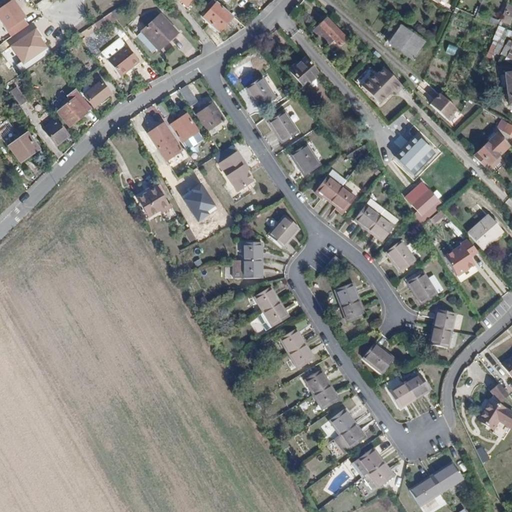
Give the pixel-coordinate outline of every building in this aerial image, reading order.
[(511,5),(507,3),(502,14),(511,16),(511,5)] [(224,11),(217,5),(204,20),(218,31),(228,20),(221,14),(224,11)] [(103,16),(102,17),(105,21),(108,19),(111,22),(115,19),(109,11),(103,16)] [(145,35),(141,39),(150,50),(155,46),(156,48),(175,33),(160,15),(141,30),(145,35)] [(105,21),(102,17),(93,23),(97,27),(105,21)] [(339,46),(347,38),(326,17),(318,26),(339,46)] [(501,43),(506,28),(498,25),(489,54),(499,57),(503,44),(501,43)] [(424,42),(404,28),(392,45),(413,59),(424,42)] [(145,35),(141,30),(136,34),(141,39),(145,35)] [(107,60),(119,75),(137,61),(125,46),(124,46),(118,39),(101,52),(107,60)] [(449,44),(447,53),(456,55),(458,46),(449,44)] [(365,60),(366,59),(353,46),(349,50),(356,56),(358,54),(365,60)] [(317,72),(305,57),(289,71),(302,85),(306,82),(308,84),(315,77),(314,75),(317,72)] [(398,95),(404,89),(393,77),(385,69),(366,89),(382,105),(394,92),(398,95)] [(276,100),(261,79),(246,90),(260,111),(276,100)] [(83,95),(93,107),(110,94),(101,81),(94,86),(91,81),(87,84),(91,89),(83,95)] [(179,91),(190,108),(198,103),(187,87),(179,91)] [(440,93),(430,103),(448,120),(458,109),(443,96),(440,93)] [(83,111),(88,107),(79,94),(74,98),(72,96),(65,102),(63,99),(58,103),(60,105),(55,109),(68,127),(85,114),(83,111)] [(159,106),(166,118),(170,115),(163,104),(159,106)] [(198,113),(209,131),(223,121),(212,105),(198,113)] [(284,112),(269,123),(283,144),(298,134),(284,112)] [(172,124),(175,128),(183,142),(198,133),(187,115),(172,124)] [(511,131),(511,120),(507,118),(503,126),(511,131)] [(56,146),(69,136),(56,120),(43,129),(56,146)] [(8,121),(0,126),(0,134),(2,137),(14,129),(8,121)] [(166,124),(179,147),(183,144),(182,143),(173,130),(168,122),(166,124)] [(164,156),(179,147),(166,124),(151,132),(155,140),(153,142),(156,148),(158,146),(164,156)] [(182,143),(183,142),(175,128),(173,130),(182,143)] [(490,165),(499,154),(508,145),(496,133),(477,153),(490,165)] [(20,162),(38,149),(28,134),(21,139),(19,137),(14,141),(15,143),(9,147),(20,162)] [(414,178),(436,163),(422,143),(399,159),(414,178)] [(306,146),(291,156),(305,177),(320,167),(306,146)] [(258,181),(239,151),(219,164),(238,194),(258,181)] [(477,153),(474,157),(486,169),(490,165),(477,153)] [(502,158),(499,154),(490,165),(486,169),(489,171),(502,158)] [(171,187),(177,183),(174,178),(168,182),(171,187)] [(355,198),(327,178),(315,193),(343,213),(355,198)] [(177,183),(171,187),(182,208),(188,204),(177,183)] [(148,193),(146,194),(157,213),(161,211),(170,206),(158,184),(146,191),(148,193)] [(445,207),(431,190),(412,206),(418,213),(415,214),(424,225),(445,207)] [(157,213),(146,194),(138,199),(149,218),(157,213)] [(172,209),(170,206),(161,211),(163,214),(172,209)] [(393,227),(365,206),(354,221),(368,232),(382,242),(393,227)] [(299,228),(285,216),(268,236),(283,249),(299,228)] [(449,224),(458,236),(465,230),(456,219),(449,224)] [(191,228),(200,244),(211,239),(201,223),(191,228)] [(489,256),(510,240),(497,224),(476,240),(489,256)] [(242,278),(261,278),(261,243),(243,243),(242,278)] [(385,254),(401,274),(415,263),(400,243),(385,254)] [(482,258),(474,247),(468,252),(470,254),(454,266),(468,284),(483,271),(478,265),(476,263),(482,258)] [(341,262),(335,257),(328,265),(335,270),(341,262)] [(437,296),(423,274),(407,284),(421,306),(437,296)] [(352,284),(335,291),(347,324),(365,317),(352,284)] [(255,297),(272,327),(288,317),(270,288),(255,297)] [(500,305),(486,316),(492,323),(506,312),(500,305)] [(455,315),(436,311),(429,345),(447,349),(455,315)] [(280,339),(298,369),(314,360),(296,330),(280,339)] [(363,359),(384,374),(394,359),(374,344),(363,359)] [(511,354),(502,363),(511,375),(511,354)] [(321,371),(305,380),(323,410),(338,401),(321,371)] [(429,391),(419,375),(390,393),(399,409),(429,391)] [(398,376),(384,384),(389,392),(403,384),(398,376)] [(491,402),(479,422),(494,431),(500,421),(506,411),(491,402)] [(340,436),(350,450),(366,438),(355,425),(344,411),(329,422),(340,436)] [(511,414),(506,411),(500,421),(511,427),(511,414)] [(350,450),(340,436),(335,440),(344,453),(350,450)] [(358,460),(378,487),(393,477),(373,450),(358,460)] [(462,479),(452,464),(409,490),(419,506),(462,479)]
